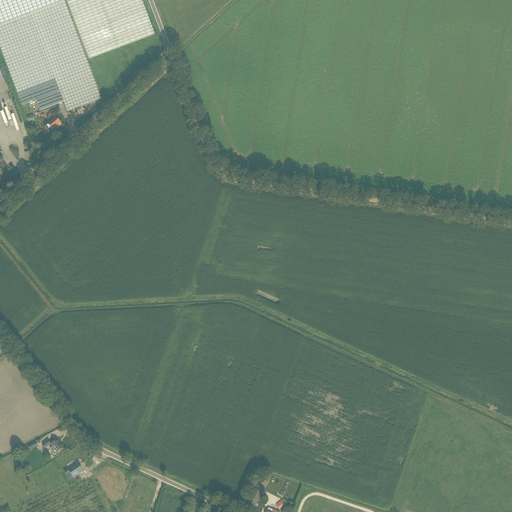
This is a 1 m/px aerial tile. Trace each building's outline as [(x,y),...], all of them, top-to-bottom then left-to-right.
[(64,103),(67,113),(102,100),(64,0),(0,0),(0,47),(22,106),(36,100),(40,111),(64,103)] [(66,0),(89,59),(154,34),(141,0),(66,0)] [(47,125),(53,131),(61,124),(55,118),(47,125)] [(55,455),(64,448),(57,440),(51,445),(54,450),(52,452),(55,455)] [(34,442),(26,447),(28,451),(36,447),(34,442)] [(83,471),(79,464),(68,471),(73,478),(83,471)] [(251,499),(246,508),(252,510),(256,502),(257,502),(267,482),(261,479),(251,499)] [(276,505),(279,509),(287,504),(284,499),(276,505)]
